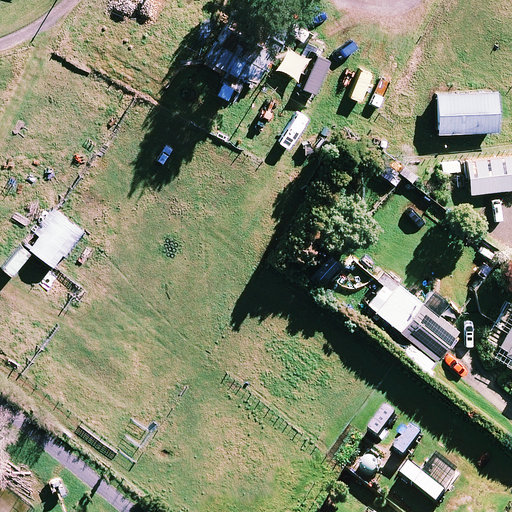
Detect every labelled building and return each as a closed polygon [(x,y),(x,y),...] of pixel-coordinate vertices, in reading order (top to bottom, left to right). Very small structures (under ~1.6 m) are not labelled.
[(215,92),(225,99),(232,87),(238,90),(245,78),(253,83),(278,43),(232,14),(202,62),(225,76),(215,92)] [(275,62),(266,78),(271,81),(266,88),(275,94),(289,71),(275,62)] [(511,187),(511,162),(511,154),(465,158),(468,192),(511,187)] [(440,158),(440,172),(459,172),(460,158),(440,158)] [(83,231),(55,209),(27,245),(54,267),(83,231)] [(321,242),(310,230),(287,250),(298,263),(321,242)] [(342,266),(331,254),(308,274),(319,286),(342,266)] [(440,317),(450,304),(432,289),(428,294),(414,282),(408,290),(395,280),(373,308),(410,338),(400,350),(425,370),(457,331),(440,317)] [(496,326),(487,342),(498,348),(492,357),(511,368),(511,319),(505,331),(496,326)] [(379,467),(364,456),(351,472),(366,484),(379,467)] [(332,492),(315,482),(306,498),(323,508),(332,492)]
